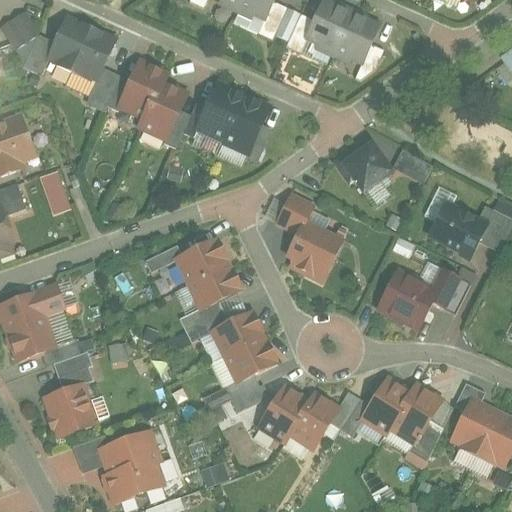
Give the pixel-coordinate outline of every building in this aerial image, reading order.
[(215,0),(264,22),(273,0),(215,0)] [(326,0),(325,0),(306,42),(361,67),(380,24),(365,17),(342,7),(326,0)] [(111,55),(117,41),(68,19),(62,32),(48,62),(97,84),(111,55)] [(511,50),(499,59),(511,76),(511,50)] [(164,84),(168,76),(154,70),(140,63),(118,111),(146,124),(143,130),(167,141),(188,95),(176,89),(164,84)] [(249,156),(269,113),(251,105),(231,96),(216,89),(196,133),(249,156)] [(21,115),(0,122),(0,172),(37,159),(21,115)] [(370,142),(342,161),(364,192),(392,172),(370,142)] [(58,217),(76,211),(62,172),(43,179),(58,217)] [(447,201),(428,238),(470,259),(489,223),(447,201)] [(16,243),(2,205),(0,205),(0,259),(13,255),(10,245),(16,243)] [(284,264),(323,283),(343,242),(304,223),(284,264)] [(218,240),(176,260),(200,311),(242,291),(235,274),(226,256),(218,240)] [(398,272),(378,311),(419,331),(438,292),(398,272)] [(0,319),(8,343),(15,364),(57,349),(46,317),(65,311),(57,286),(26,297),(0,305),(0,319)] [(255,312),(212,332),(236,383),(279,363),(270,346),(263,330),(255,312)] [(430,395),(419,387),(413,395),(401,387),(388,379),(360,420),(386,437),(393,427),(416,442),(442,402),(430,395)] [(85,386),(43,401),(57,442),(100,427),(85,386)] [(327,402),(316,395),(310,403),(297,394),(285,386),(257,428),(283,445),(290,435),(313,450),(339,410),(327,402)] [(473,399),(452,443),(505,468),(511,453),(511,417),(510,416),(491,408),(473,399)] [(104,478),(114,507),(167,488),(157,462),(162,460),(153,432),(98,451),(107,477),(104,478)] [(228,465),(206,473),(213,489),(234,481),(228,465)]
